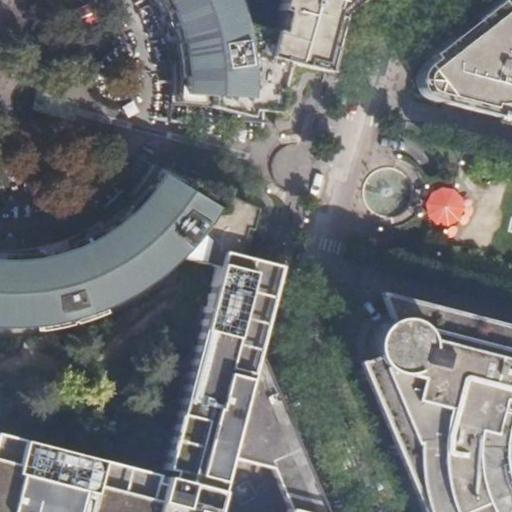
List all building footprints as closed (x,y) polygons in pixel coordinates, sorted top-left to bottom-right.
[(147,0),(149,2),(153,11),(159,24),(163,34),(167,49),(168,60),(170,75),(170,85),(169,105),(210,108),(211,96),(183,94),(183,91),(184,87),(184,84),(183,80),(183,77),(183,73),(183,70),(183,66),(182,62),(182,59),(181,55),(181,52),(180,48),(179,45),(179,41),(178,38),(177,34),(176,31),(175,28),(173,24),(171,19),(169,13),(166,7),(163,1),(162,0),(147,0)] [(162,0),(163,1),(166,7),(169,13),(171,19),(173,24),(175,28),(176,31),(177,34),(178,38),(179,41),(179,45),(180,48),(181,52),(181,55),(182,59),(182,62),(183,66),(183,70),(183,73),(183,77),(183,80),(184,84),(184,87),(183,91),(183,94),(211,96),(210,108),(278,112),(284,91),(278,89),(285,62),(291,64),(326,73),(341,14),(358,0),(280,0),(278,10),(283,12),(278,32),(241,23),(236,7),(233,0),(162,0)] [(418,91),(420,94),(422,95),(427,99),(511,121),(511,0),(496,0),(427,54),(431,59),(422,66),(420,68),(416,73),(415,76),(415,79),(415,84),(417,89),(418,91)] [(0,265),(2,265),(10,265),(18,265),(26,264),(34,263),(41,261),(49,260),(56,258),(63,256),(69,253),(74,251),(80,249),(85,246),(90,243),(95,240),(101,237),(106,234),(111,230),(116,226),(120,222),(125,218),(130,214),(134,209),(138,205),(142,200),(146,195),(149,191),(153,186),(156,181),(159,176),(184,189),(188,180),(150,162),(142,176),(141,177),(134,187),(126,197),(121,202),(112,210),(102,218),(91,225),(80,231),(64,239),(46,245),(34,247),(24,249),(8,250),(0,249),(0,265)] [(0,326),(13,327),(44,324),(64,319),(83,313),(101,306),(118,298),(133,289),(147,280),(164,266),(176,255),(213,266),(217,252),(241,258),(241,255),(236,254),(243,230),(247,231),(253,209),(188,180),(184,189),(159,176),(156,181),(153,186),(149,191),(146,195),(142,200),(138,205),(134,209),(130,214),(125,218),(120,222),(116,226),(111,230),(106,234),(101,237),(95,240),(90,243),(85,246),(80,249),(74,251),(69,253),(63,256),(56,258),(49,260),(41,261),(34,263),(26,264),(18,265),(10,265),(2,265),(0,265),(0,326)] [(467,203),(439,184),(421,211),(450,229),(467,203)] [(322,511),(254,351),(276,267),(241,258),(217,252),(213,266),(158,476),(0,435),(0,511),(322,511)] [(511,511),(511,325),(372,289),(384,321),(377,328),(372,337),(368,348),(369,357),(355,364),(416,511),(511,511)]
